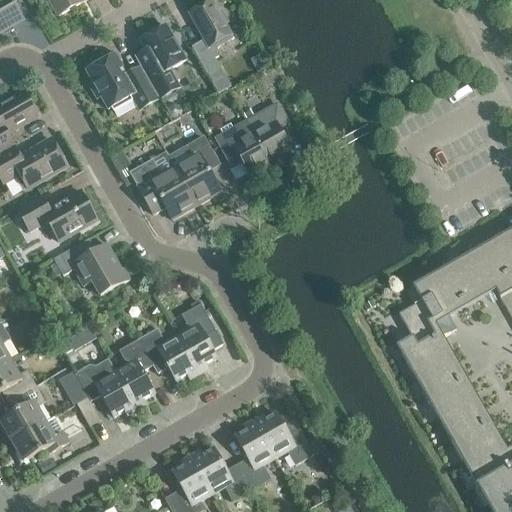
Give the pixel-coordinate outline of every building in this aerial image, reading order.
[(21,0),(0,0),(0,34),(9,30),(10,33),(13,32),(11,28),(22,22),(12,5),(21,0)] [(47,0),(58,18),(82,4),(79,0),(47,0)] [(188,15),(203,42),(191,49),(218,95),(230,88),(209,49),(231,37),(225,25),(228,23),(221,11),(217,12),(211,1),(188,15)] [(154,67),(143,73),(158,101),(179,89),(172,77),(176,75),(172,70),(186,62),(166,27),(140,42),(154,67)] [(108,111),(136,95),(144,109),(158,101),(143,73),(142,73),(140,70),(129,76),(124,67),(122,69),(113,53),(103,58),(105,62),(86,73),(93,84),(92,90),(95,97),(101,99),(108,111)] [(0,155),(14,148),(7,135),(38,118),(24,93),(0,107),(0,155)] [(247,123),(246,123),(271,166),(292,154),(279,131),(288,125),(277,106),(254,119),(250,111),(243,115),(247,123)] [(219,131),(223,136),(216,140),(228,161),(238,156),(250,178),(271,166),(246,123),(233,130),(230,125),(219,131)] [(221,195),(205,166),(215,160),(203,139),(185,150),(190,159),(174,168),(197,208),(221,195)] [(14,148),(0,155),(0,180),(12,174),(23,193),(66,169),(51,142),(20,159),(14,147),(14,148)] [(197,208),(174,168),(160,176),(152,161),(129,174),(153,217),(165,210),(172,222),(197,208)] [(41,197),(16,211),(29,234),(47,224),(59,244),(97,223),(80,193),(49,211),(41,197)] [(449,319),(495,292),(511,321),(511,231),(412,288),(421,303),(398,316),(411,339),(396,347),(489,511),(511,511),(511,448),(507,451),(443,339),(456,332),(449,319)] [(91,283),(100,298),(129,282),(123,272),(121,273),(112,256),(110,257),(107,252),(108,251),(106,246),(96,252),(89,241),(53,261),(55,264),(49,268),(56,279),(61,275),(62,278),(76,270),(79,276),(76,277),(83,288),(91,283)] [(189,331),(177,338),(199,376),(207,372),(204,367),(217,360),(211,350),(222,344),(200,306),(181,317),(189,331)] [(0,326),(0,325),(0,366),(9,362),(0,346),(9,341),(0,326)] [(138,342),(153,368),(152,368),(157,376),(167,370),(175,384),(188,377),(191,381),(199,376),(177,338),(165,345),(157,331),(138,342)] [(142,374),(152,368),(153,368),(138,342),(118,353),(126,367),(114,374),(136,412),(144,407),(142,403),(155,396),(142,374)] [(7,404),(36,388),(27,372),(18,377),(9,362),(0,366),(0,394),(1,394),(7,404)] [(75,377),(88,399),(90,404),(100,398),(113,419),(126,412),(128,416),(136,412),(114,374),(108,363),(95,370),(90,369),(75,377)] [(0,422),(0,423),(11,443),(45,424),(36,409),(45,404),(36,388),(7,404),(13,414),(0,422)] [(100,422),(90,404),(88,399),(76,406),(89,429),(100,422)] [(294,468),(303,463),(314,457),(299,431),(289,437),(276,415),(263,422),(261,418),(253,423),(275,461),(287,454),(294,468)] [(49,457),(68,445),(53,419),(45,424),(11,443),(23,464),(46,451),(49,457)] [(234,439),(247,460),(236,466),(251,493),(270,482),(263,468),(275,461),(253,423),(245,427),(247,431),(234,439)] [(232,503),(241,498),(251,493),(236,466),(226,472),(214,451),(201,458),(198,454),(190,458),(212,496),(224,490),(232,503)] [(182,463),(185,467),(172,474),(181,491),(164,501),(170,511),(204,511),(205,511),(200,503),(212,496),(190,458),(182,463)]
